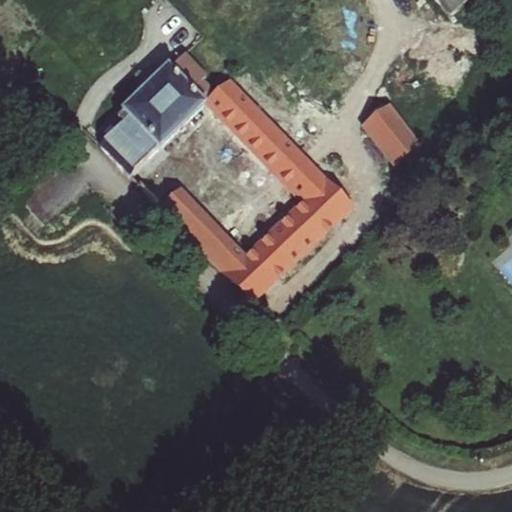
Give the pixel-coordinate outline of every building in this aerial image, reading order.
[(446,0),(432,0),(443,16),(451,26),(462,16),(446,0)] [(446,0),(462,16),(480,0),(446,0)] [(107,126),(134,158),(162,133),(201,101),(304,202),(249,252),(233,232),(212,250),(250,295),(349,204),(324,179),(338,165),(278,104),(243,68),(239,63),(226,77),(211,63),(215,59),(193,35),(175,52),(171,48),(167,48),(155,60),(155,63),(159,68),(125,99),(130,105),(107,126)] [(440,165),(391,108),(361,133),(412,191),(440,165)] [(183,173),(162,191),(212,250),(233,232),(183,173)]
